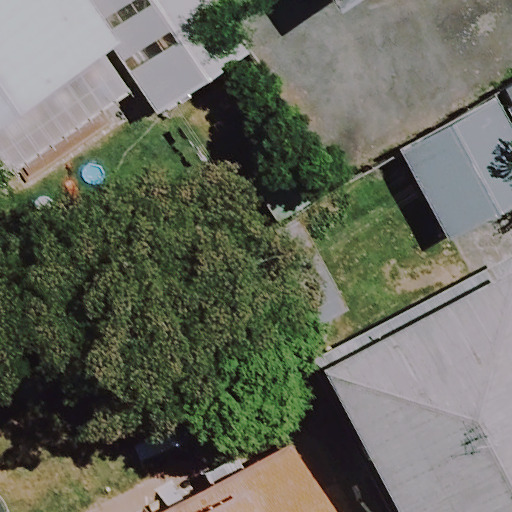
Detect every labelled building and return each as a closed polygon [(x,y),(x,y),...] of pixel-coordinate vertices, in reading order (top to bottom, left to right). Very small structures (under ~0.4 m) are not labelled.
[(0,0),(0,186),(125,99),(142,124),(238,60),(197,0),(0,0)] [(349,0),(308,0),(322,19),(349,0)] [(511,100),(489,112),(511,155),(511,100)] [(511,207),(511,155),(489,112),(390,164),(434,248),(511,207)] [(511,511),(511,296),(499,271),(304,371),(376,511),(511,511)] [(298,511),(276,464),(173,511),(298,511)]
